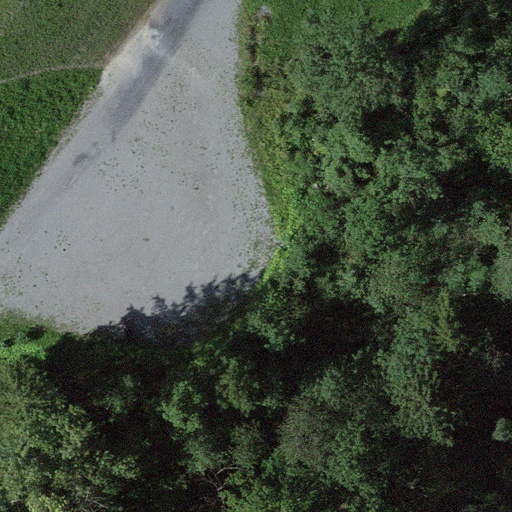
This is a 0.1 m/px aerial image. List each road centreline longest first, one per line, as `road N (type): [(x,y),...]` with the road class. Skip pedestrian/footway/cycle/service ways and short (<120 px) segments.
road 1 (track): [(28,238),(146,304),(217,280),(252,209),(188,14)]
road 2 (track): [(188,14),(0,275)]
road 3 (track): [(0,74),(188,14),(198,0)]
